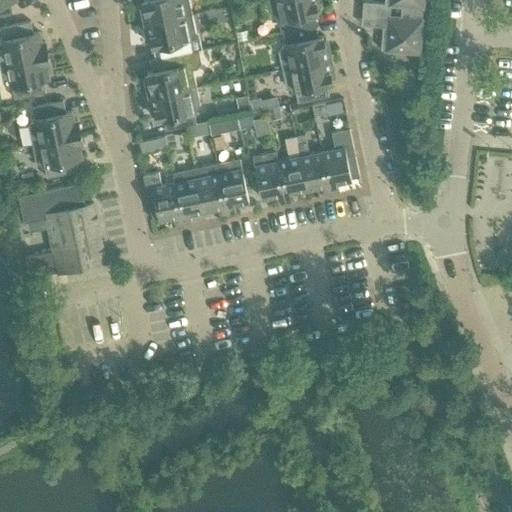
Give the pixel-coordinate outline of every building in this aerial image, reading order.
[(0,0),(0,15),(13,13),(11,1),(16,0),(0,0)] [(143,0),(146,11),(142,12),(144,24),(192,13),(189,0),(143,0)] [(280,30),(316,22),(314,13),(318,12),(315,1),(319,0),(318,0),(268,0),(272,16),(277,20),(277,21),(278,21),(280,30)] [(369,25),(383,27),(381,49),(419,53),(423,6),(385,3),(363,1),(362,15),(369,16),(369,25)] [(179,53),(192,50),(190,40),(193,40),(193,38),(196,32),(192,13),(144,24),(147,37),(150,36),(153,47),(158,46),(161,57),(179,53)] [(40,32),(33,33),(31,21),(0,27),(0,30),(2,39),(0,39),(0,64),(48,55),(45,42),(42,42),(40,32)] [(282,67),(330,56),(328,46),(325,46),(322,36),(318,37),(316,22),(280,30),(281,32),(283,32),(285,42),(282,43),(283,45),(279,50),(282,67)] [(197,86),(193,69),(197,68),(201,62),(199,50),(192,51),(192,50),(179,53),(161,57),(151,59),(153,71),(147,73),(150,83),(146,85),(149,97),(197,86)] [(47,68),(50,67),(48,55),(0,64),(0,67),(3,83),(9,86),(9,88),(12,87),(14,99),(46,92),(43,80),(49,79),(47,68)] [(295,91),(298,102),(329,96),(326,84),(332,83),(330,71),(334,71),(330,56),(282,67),(286,87),(292,90),(292,91),(295,91)] [(197,124),(194,113),(197,112),(197,110),(200,105),(197,86),(149,97),(151,109),(155,109),(157,120),(163,118),(165,130),(197,124)] [(72,111),(66,112),(63,100),(32,107),(34,118),(32,119),(32,120),(28,126),(32,144),(80,134),(77,121),(74,121),(72,111)] [(315,115),(327,113),(325,103),(312,105),(315,115)] [(238,116),(223,119),(226,130),(241,128),(238,116)] [(210,133),(208,121),(197,124),(199,135),(210,133)] [(321,150),(331,193),(339,192),(337,182),(352,179),(351,178),(360,176),(350,128),(331,132),(335,147),(321,150)] [(79,147),(83,146),(80,134),(32,144),(36,162),(41,165),(42,167),(44,166),(47,177),(78,171),(76,159),(82,158),(79,147)] [(321,150),(309,152),(305,134),(296,136),(308,188),(321,186),(323,195),(331,193),(321,150)] [(143,153),(167,148),(165,136),(140,141),(143,153)] [(292,192),(308,188),(296,136),(285,138),(289,157),(278,159),(277,159),(287,203),(295,201),(292,192)] [(277,159),(278,159),(276,151),(253,156),(262,198),(276,195),(278,205),(287,203),(277,159)] [(249,201),(242,168),(240,158),(217,163),(228,215),(237,213),(235,204),(249,201)] [(220,217),(228,215),(217,163),(195,168),(204,210),(218,207),(220,217)] [(190,213),(204,210),(195,168),(172,172),(174,182),(183,224),(192,223),(190,213)] [(183,224),(174,182),(162,185),(159,172),(143,175),(153,220),(158,219),(159,220),(173,217),(176,226),(183,224)] [(80,199),(84,198),(81,182),(18,196),(24,223),(46,218),(53,251),(25,257),(29,277),(58,271),(58,272),(106,262),(94,203),(82,206),(80,199)]
